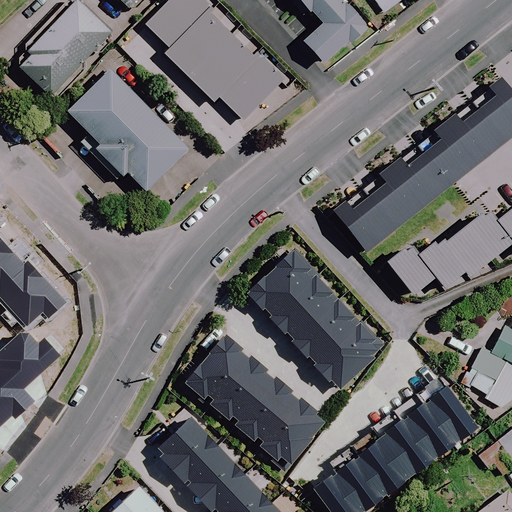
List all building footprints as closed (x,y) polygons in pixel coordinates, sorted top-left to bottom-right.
[(138,0),(115,0),(128,11),(138,0)] [(246,50),(195,0),(172,0),(144,28),(167,51),(163,55),(211,104),(217,99),(241,123),(282,82),(247,48),(246,50)] [(365,30),(337,0),(294,0),(319,28),(301,45),(322,68),(365,30)] [(371,0),(381,15),(403,0),(371,0)] [(110,34),(77,4),(17,69),(49,99),(110,34)] [(187,151),(109,72),(66,115),(98,147),(94,151),(122,179),(126,176),(144,194),(187,151)] [(500,192),(462,137),(430,160),(425,152),(404,167),(410,175),(383,194),(416,242),(456,214),(459,220),(500,192)] [(498,270),(466,229),(429,258),(447,281),(459,272),(468,284),(482,273),(486,279),(498,270)] [(339,308),(310,279),(285,304),(265,284),(244,304),(293,354),(339,308)] [(28,329),(48,306),(17,280),(0,299),(0,367),(15,372),(28,329)] [(384,333),(362,308),(345,323),(367,348),(384,333)] [(479,402),(500,412),(511,402),(511,326),(510,331),(502,327),(488,355),(477,350),(467,371),(474,374),(467,388),(482,396),(479,402)] [(277,371),(256,343),(226,366),(237,377),(256,431),(291,418),(277,371)] [(421,431),(401,405),(366,430),(372,438),(357,449),(347,436),(333,447),(337,453),(316,469),(321,477),(310,486),(323,504),(421,431)] [(304,454),(278,432),(253,463),(279,485),(304,454)] [(210,511),(246,469),(210,440),(187,469),(179,462),(161,484),(195,511),(210,511)] [(511,469),(511,463),(495,443),(477,458),(486,469),(491,465),(502,478),(511,469)] [(422,457),(415,444),(396,455),(403,468),(422,457)] [(159,511),(137,488),(111,511),(159,511)] [(511,511),(511,498),(507,492),(479,511),(511,511)]
